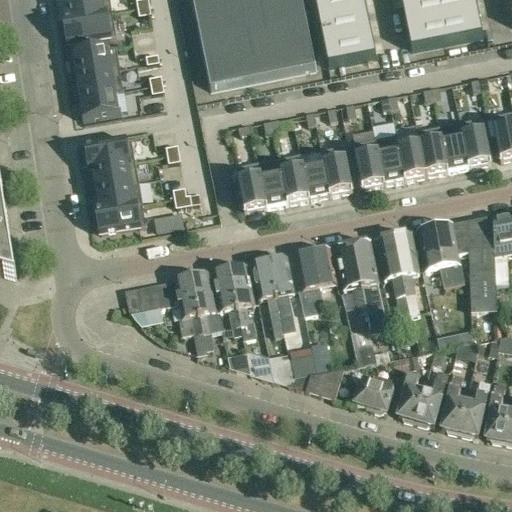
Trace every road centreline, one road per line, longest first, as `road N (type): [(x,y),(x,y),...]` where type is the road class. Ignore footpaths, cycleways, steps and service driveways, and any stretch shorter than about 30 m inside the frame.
road 1 (residential): [(511,476),(412,455),(103,363),(64,330),(65,280)]
road 2 (primary): [(470,511),(0,378)]
road 3 (residential): [(65,280),(511,192)]
road 4 (primary): [(0,429),(275,511)]
road 5 (residential): [(65,280),(22,0)]
